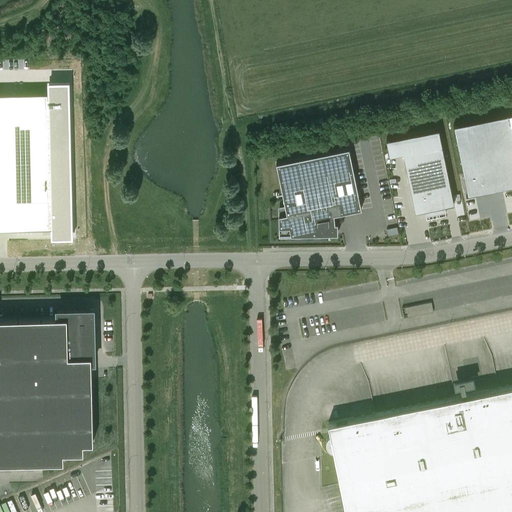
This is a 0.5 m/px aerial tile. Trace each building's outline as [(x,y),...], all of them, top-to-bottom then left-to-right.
[(0,93),(0,208),(11,208),(11,228),(51,227),(51,238),(72,237),(72,229),(69,92),(69,81),(48,81),(48,92),(0,93)] [(511,112),(453,125),(464,174),(465,174),(468,192),(486,188),(486,190),(511,184),(511,179),(511,174),(511,112)] [(439,128),(386,139),(389,156),(403,153),(415,212),(424,210),(425,214),(446,210),(445,205),(454,204),(439,128)] [(334,216),(334,214),(340,213),(338,204),(359,199),(361,209),(349,148),(276,163),(287,214),(279,215),(279,235),(338,234),(338,223),(335,223),(335,220),(335,218),(334,216)] [(401,306),(403,316),(433,310),(431,300),(401,306)] [(0,462),(64,461),(63,452),(83,451),(83,442),(93,442),(91,352),(94,352),(93,315),(93,313),(94,311),(94,310),(93,308),(92,307),(90,308),(89,309),(86,309),(56,309),(56,316),(0,317),(0,462)] [(334,452),(336,452),(347,511),(511,511),(511,385),(328,423),(329,427),(331,426),(332,435),(331,436),(329,437),(328,438),(327,439),(327,440),(326,441),(326,442),(326,443),(326,444),(326,445),(326,446),(327,447),(327,448),(328,449),(329,450),(330,451),(331,452),(333,452),(334,452)]
